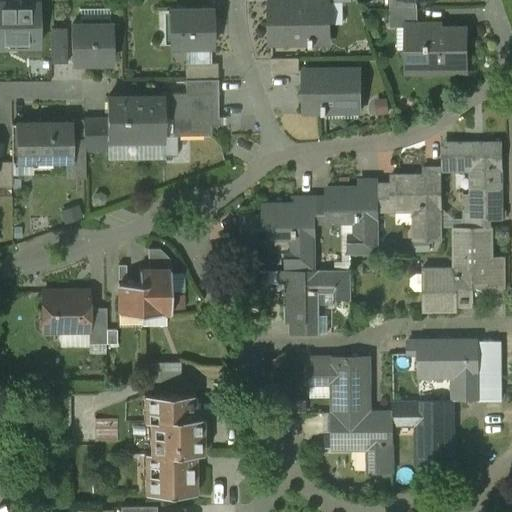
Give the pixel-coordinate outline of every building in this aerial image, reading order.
[(0,0),(0,38),(19,38),(19,44),(40,43),(39,0),(0,0)] [(315,0),(270,1),(271,43),(310,42),(310,48),(314,48),(314,36),(329,36),(329,2),(328,0),(315,0)] [(212,44),(211,6),(171,7),(172,45),(212,44)] [(85,18),(115,16),(114,7),(84,9),(85,18)] [(418,9),(390,9),(390,27),(406,27),(406,25),(418,25),(418,9)] [(111,24),(73,24),(73,63),(111,62),(111,24)] [(418,25),(406,25),(406,27),(411,27),(411,50),(406,50),(406,71),(438,71),(438,69),(466,69),(466,71),(467,71),(467,29),(430,29),(430,25),(418,25)] [(67,27),(51,27),(51,63),(67,63),(67,27)] [(299,58),(272,58),(272,73),(300,72),(299,58)] [(221,61),(189,61),(189,79),(221,78),(221,61)] [(360,69),(304,70),(305,112),(323,111),(323,116),(327,116),(327,105),(361,105),(360,69)] [(193,88),(193,92),(164,93),(164,95),(165,134),(212,133),(212,124),(221,124),(221,78),(189,79),(189,88),(193,88)] [(164,95),(109,96),(109,118),(109,135),(109,138),(165,137),(164,95)] [(74,123),(74,160),(68,160),(68,177),(85,176),(84,146),(84,118),(71,118),(71,123),(74,123)] [(109,118),(84,118),(84,146),(109,145),(109,138),(109,135),(109,118)] [(71,123),(33,124),(33,160),(68,160),(74,160),(74,123),(71,123)] [(29,124),(12,124),(12,161),(29,161),(29,124)] [(454,143),(442,144),(442,167),(442,169),(454,169),(454,143)] [(501,143),(454,143),(454,169),(472,169),(472,193),(464,193),(464,226),(489,226),(489,219),(501,219),(501,143)] [(12,161),(0,160),(0,186),(13,186),(12,161)] [(424,174),(392,175),(392,183),(393,183),(393,210),(415,210),(415,239),(443,239),(442,169),(442,167),(432,167),(432,173),(424,173),(424,174)] [(366,187),(327,188),(327,198),(316,198),(316,221),(346,221),(346,218),(357,219),(357,236),(350,236),(350,254),(380,254),(379,210),(379,183),(379,180),(366,180),(366,187)] [(392,183),(379,183),(379,210),(393,210),(393,183),(392,183)] [(303,204),(264,204),(264,216),(265,216),(266,238),(282,237),(282,233),(294,233),(294,252),(287,252),(287,270),(317,270),(316,221),(316,198),(316,196),(303,196),(303,204)] [(264,216),(240,216),(241,243),(265,243),(266,238),(265,216),(264,216)] [(464,226),(456,226),(457,268),(423,269),(424,271),(432,270),(432,290),(428,290),(424,294),(424,306),(428,310),(458,310),(458,306),(474,305),(474,293),(477,293),(480,289),(480,287),(488,287),(493,287),(493,256),(492,226),(489,226),(464,226)] [(160,247),(148,247),(149,268),(171,268),(170,258),(160,247)] [(507,256),(493,256),(493,287),(488,287),(488,292),(507,292),(507,256)] [(127,264),(119,264),(119,278),(127,278),(127,264)] [(149,268),(139,268),(139,282),(119,282),(119,312),(171,312),(171,268),(149,268)] [(287,270),(278,270),(278,282),(285,282),(286,322),(290,322),(318,321),(320,321),(320,303),(314,303),(314,292),(334,291),(334,299),(352,299),(352,270),(287,270)] [(89,291),(43,291),(43,316),(41,318),(41,326),(46,332),(54,332),(57,329),(89,329),(89,307),(89,291)] [(107,307),(89,307),(89,329),(94,329),(107,329),(107,307)] [(318,321),(290,322),(290,334),(318,334),(318,321)] [(107,329),(94,329),(94,334),(89,334),(89,343),(107,343),(107,329)] [(116,343),(116,329),(107,329),(107,343),(116,343)] [(477,340),(419,340),(419,376),(456,376),(456,397),(452,397),(452,400),(453,400),(478,399),(478,385),(478,371),(477,357),(477,340)] [(501,341),(478,341),(478,340),(477,340),(477,357),(501,357),(501,341)] [(369,356),(309,357),(309,383),(311,383),(311,379),(333,379),(334,411),(370,411),(369,356)] [(501,357),(477,357),(478,371),(501,371),(501,357)] [(161,361),(145,361),(146,381),(161,381),(161,361)] [(181,361),(161,361),(161,381),(181,381),(181,361)] [(501,371),(478,371),(478,385),(501,385),(501,371)] [(501,385),(478,385),(478,399),(478,400),(502,400),(501,385)] [(196,393),(144,394),(145,421),(150,421),(150,451),(145,451),(146,493),(197,492),(196,452),(204,452),(204,416),(196,416),(196,393)] [(71,395),(49,395),(49,441),(71,441),(71,395)] [(452,400),(393,400),(393,411),(393,426),(395,426),(395,422),(417,422),(418,464),(454,463),(453,400),(452,400)] [(393,411),(333,412),(333,448),(371,448),(371,470),(367,470),(367,472),(394,472),(393,426),(393,411)] [(117,418),(95,418),(95,440),(117,440),(117,418)]
